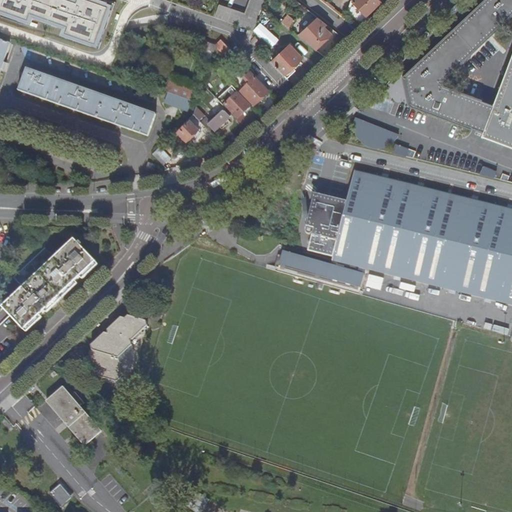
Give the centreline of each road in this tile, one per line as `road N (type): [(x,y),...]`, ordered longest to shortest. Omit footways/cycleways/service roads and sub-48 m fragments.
road 1 (secondary): [(211,206),(234,197),(444,0)]
road 2 (residential): [(420,0),(219,183)]
road 3 (secondary): [(406,0),(212,175)]
road 4 (tertiary): [(0,397),(133,272),(170,218)]
road 5 (residential): [(148,219),(109,282),(0,384)]
road 6 (secondary): [(212,175),(110,200),(0,200)]
road 7 (secondary): [(5,213),(148,219)]
